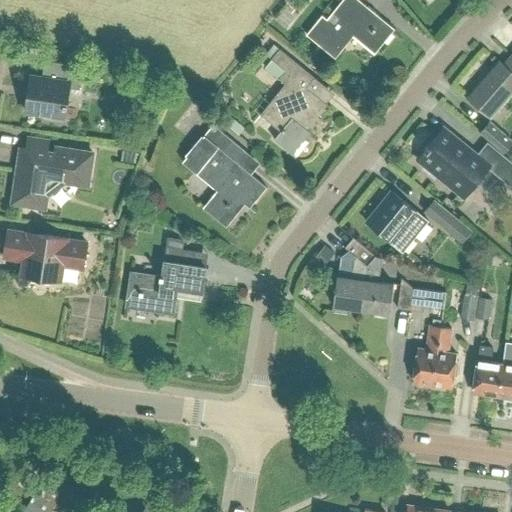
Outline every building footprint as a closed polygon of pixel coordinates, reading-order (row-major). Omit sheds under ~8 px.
[(341,0),(326,19),(322,15),(306,34),(334,58),(352,35),(374,53),(394,29),(357,0),(341,0)] [(312,77),(278,49),(279,48),(273,44),(266,54),(271,58),(271,59),(285,71),(279,79),(285,83),(259,115),(280,131),(273,139),(292,154),(309,132),(306,130),(327,105),(305,87),(312,77)] [(511,56),(511,55),(503,64),(498,61),(466,98),(489,118),(511,91),(511,56)] [(45,118),(62,120),(62,117),(65,117),(70,88),(80,89),(83,66),(45,60),(42,77),(31,75),(26,112),(45,114),(45,118)] [(511,139),(490,120),(480,131),(504,152),(511,142),(511,139)] [(212,125),(181,163),(216,191),(202,208),(222,224),(241,202),(248,207),(265,187),(234,161),(243,151),(212,125)] [(443,127),(429,145),(428,144),(424,148),(425,149),(417,159),(424,164),(421,167),(434,178),(437,175),(464,197),(490,165),(464,143),(462,145),(454,139),(456,137),(443,127)] [(55,152),(20,147),(12,202),(45,207),(47,194),(63,182),(64,173),(89,177),(93,152),(55,146),(55,152)] [(123,149),(122,159),(136,161),(137,151),(123,149)] [(493,172),(511,187),(511,161),(506,157),(493,172)] [(366,222),(391,242),(403,251),(428,220),(416,211),(392,191),(366,222)] [(451,193),(443,205),(482,232),(491,220),(451,193)] [(458,218),(439,203),(433,198),(424,210),(449,229),(458,218)] [(8,230),(4,255),(24,259),(22,274),(60,280),(63,265),(83,268),(87,242),(67,239),(67,238),(28,232),(28,233),(8,230)] [(205,267),(184,264),(187,240),(166,237),(161,276),(131,272),(126,306),(173,313),(175,297),(200,300),(205,267)] [(349,251),(355,256),(352,278),(337,276),(333,305),(361,308),(367,266),(376,256),(358,241),(349,251)] [(382,257),(376,256),(367,266),(361,308),(389,312),(393,283),(378,281),(382,257)] [(397,308),(410,309),(413,288),(401,278),(397,308)] [(474,320),(475,317),(480,285),(467,283),(465,294),(464,294),(460,318),(474,320)] [(426,289),(413,288),(410,309),(423,311),(426,289)] [(478,296),(475,317),(489,320),(492,299),(478,296)] [(419,385),(432,387),(440,326),(429,325),(426,348),(417,347),(416,359),(413,358),(411,369),(414,369),(413,380),(419,381),(419,385)] [(452,328),(440,326),(432,387),(443,388),(444,385),(451,386),(453,375),(456,375),(457,365),(454,365),(456,353),(448,352),(452,328)] [(503,364),(498,396),(511,398),(511,341),(506,341),(503,364)] [(477,360),(473,391),(481,392),(481,394),(498,396),(503,364),(491,362),(493,348),(481,346),(479,361),(477,360)] [(64,464),(56,485),(93,499),(101,479),(64,464)]
